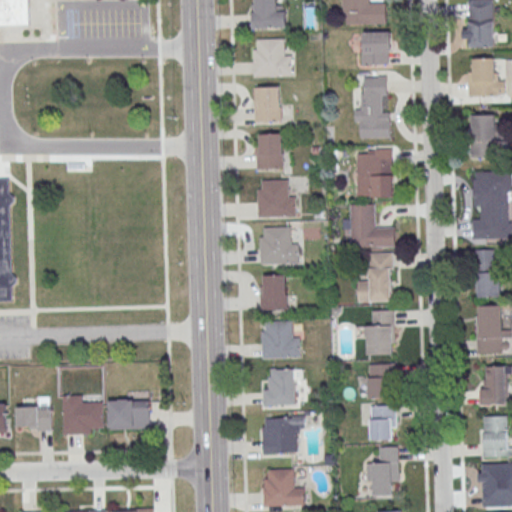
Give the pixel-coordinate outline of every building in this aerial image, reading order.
[(0,0),(26,0),(27,26),(0,26),(0,178),(7,178),(7,192),(12,197),(12,202),(8,205),(10,272),(15,276),(15,281),(10,285),(11,299),(0,299),(0,0)] [(276,0),(252,0),(252,28),(287,28),(287,6),(277,6),(276,0)] [(387,24),(387,3),(370,3),(369,0),(342,0),(343,24),(387,24)] [(494,47),(493,0),(465,0),(466,47),(494,47)] [(362,66),(390,66),(390,32),(362,32),(362,66)] [(253,49),(254,76),(294,75),(293,55),(286,55),(285,38),(257,39),(257,49),(253,49)] [(469,58),(469,96),(505,96),(505,76),(495,76),(495,58),(469,58)] [(357,139),(391,137),(390,116),(386,116),(385,76),(363,77),(364,108),(356,108),(357,139)] [(282,122),(282,86),(254,86),(254,122),(282,122)] [(472,157),(497,157),(497,115),(472,115),(472,157)] [(283,133),(256,133),(256,168),(283,168),(283,133)] [(393,149),(375,149),(375,197),(393,197),(393,149)] [(475,171),(475,200),(481,200),(481,217),(473,217),(473,239),(497,239),(498,217),(511,217),(511,171),(475,171)] [(257,190),(258,217),(298,216),(297,195),(290,196),(289,179),(261,180),(261,189),(257,190)] [(350,204),(350,248),(395,248),(395,225),(376,225),(376,204),(350,204)] [(259,237),(260,265),(300,263),(299,243),(292,243),(291,226),(263,228),(263,237),(259,237)] [(495,250),(476,250),(476,269),(495,269),(495,250)] [(393,302),(393,252),(370,252),(370,280),(358,280),(358,302),(393,302)] [(500,298),(500,272),(478,272),(478,298),(500,298)] [(288,275),(260,275),(260,310),(288,310),(288,275)] [(478,353),(504,353),(504,341),(510,341),(510,330),(502,330),(502,306),(478,306),(478,353)] [(393,355),(393,310),(373,310),(373,321),(366,321),(366,355),(393,355)] [(261,331),(262,358),(302,357),(301,337),(294,337),(293,320),(265,321),(265,331),(261,331)] [(368,399),(393,399),(393,362),(368,362),(368,399)] [(509,366),(482,366),(483,404),(510,404),(509,366)] [(268,376),(268,389),(263,389),(263,406),(297,405),(296,379),(295,379),(294,369),(271,370),(271,376),(268,376)] [(64,395),(65,434),(92,434),(92,428),(104,427),(103,402),(83,402),(83,395),(64,395)] [(53,430),(52,397),(37,398),(37,407),(17,408),(17,431),(53,430)] [(151,400),(135,400),(135,399),(110,399),(110,429),(152,428),(151,400)] [(0,403),(8,403),(9,432),(0,432),(0,403)] [(371,405),(371,440),(396,440),(396,405),(371,405)] [(509,416),(483,416),(483,457),(511,457),(511,446),(509,446),(509,416)] [(268,425),(268,438),(263,438),(263,455),(297,454),(296,427),(295,427),(294,417),(271,418),(271,425),(268,425)] [(371,495),(399,495),(398,447),(379,447),(379,459),(371,459),(371,495)] [(483,507),(511,506),(511,463),(505,464),(506,486),(483,486),(483,507)] [(263,479),(264,507),(305,506),(304,487),(296,488),(295,469),(268,470),(268,479),(263,479)]
